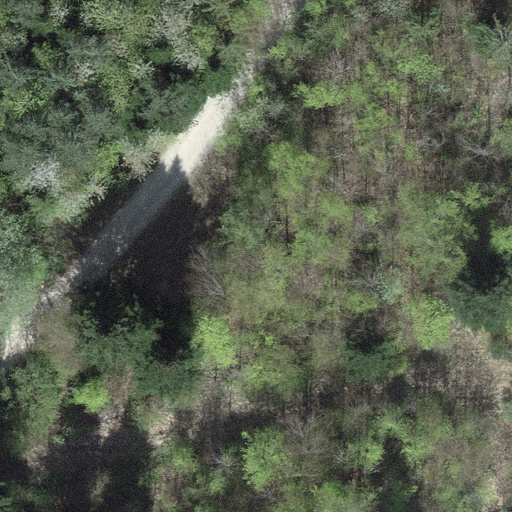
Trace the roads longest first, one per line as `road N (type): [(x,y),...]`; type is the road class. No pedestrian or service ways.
road 1 (track): [(0,463),(446,389),(511,399)]
road 2 (track): [(0,348),(286,0)]
